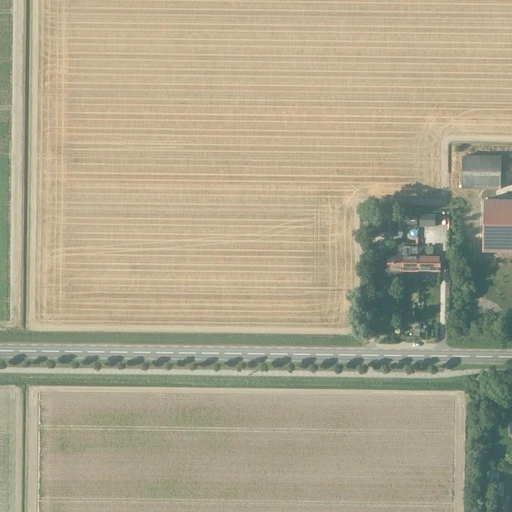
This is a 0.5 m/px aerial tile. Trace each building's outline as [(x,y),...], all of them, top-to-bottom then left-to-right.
[(463,157),(462,189),(500,189),(500,157),(463,157)] [(511,200),(483,200),(482,253),(511,253),(511,200)] [(434,226),(434,215),(420,215),(420,226),(434,226)] [(401,216),(400,226),(416,226),(417,216),(401,216)] [(394,245),(394,229),(381,229),(382,246),(394,245)] [(403,272),(403,256),(403,243),(398,243),(398,256),(388,256),(388,271),(403,272)] [(418,256),(417,272),(440,272),(440,257),(432,257),(432,243),(427,243),(427,256),(418,256)] [(418,256),(418,248),(409,248),(409,256),(403,256),(403,272),(417,272),(418,256)]
